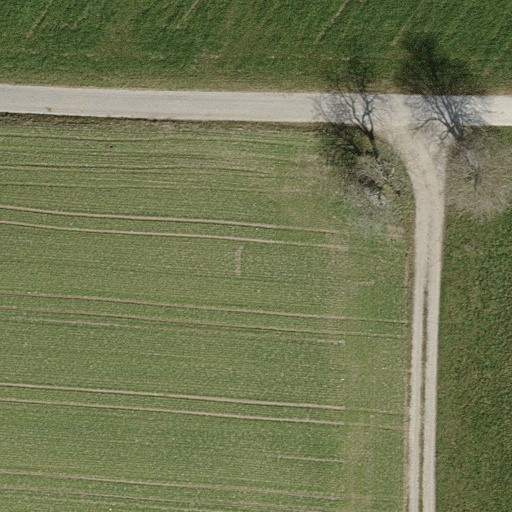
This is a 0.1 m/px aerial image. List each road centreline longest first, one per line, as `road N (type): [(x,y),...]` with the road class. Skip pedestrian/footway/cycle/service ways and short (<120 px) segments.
road 1 (track): [(440,108),(0,91)]
road 2 (track): [(440,108),(435,511)]
